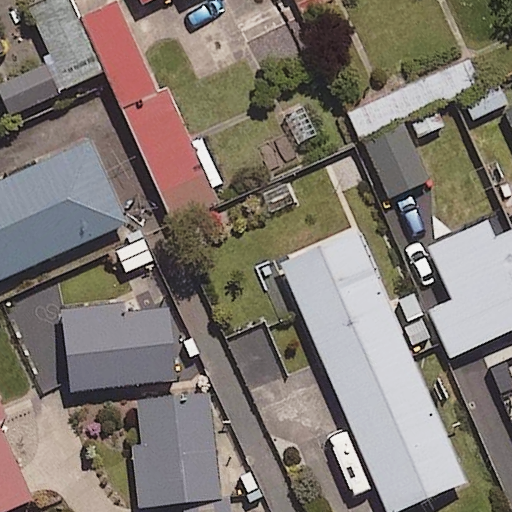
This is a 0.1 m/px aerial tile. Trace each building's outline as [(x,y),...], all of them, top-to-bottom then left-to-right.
[(99,69),(65,0),(43,0),(30,6),(66,84),(99,69)] [(156,90),(115,0),(114,0),(81,15),(173,217),(216,198),(165,86),(156,90)] [(59,90),(47,60),(0,80),(0,88),(10,111),(59,90)] [(430,175),(391,92),(350,112),(389,194),(430,175)] [(0,274),(125,220),(90,138),(0,177),(0,274)] [(511,194),(510,196),(511,201),(511,225),(495,233),(487,217),(429,243),(453,297),(429,308),(450,353),(511,324),(511,194)] [(153,259),(136,224),(108,238),(125,273),(153,259)] [(410,352),(437,341),(416,291),(389,302),(357,227),(281,259),(387,510),(463,478),(410,352)] [(122,310),(122,302),(62,306),(68,385),(173,378),(168,307),(122,310)] [(182,511),(230,511),(229,495),(220,496),(210,390),(138,396),(142,439),(133,440),(139,501),(182,498),(182,511)] [(0,413),(3,412),(0,404),(0,509),(30,496),(0,426),(0,413)]
